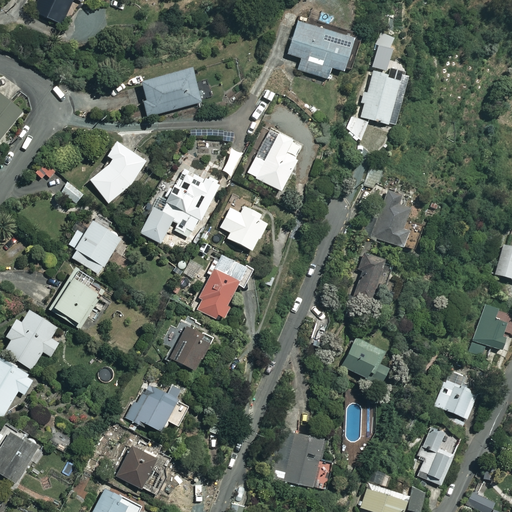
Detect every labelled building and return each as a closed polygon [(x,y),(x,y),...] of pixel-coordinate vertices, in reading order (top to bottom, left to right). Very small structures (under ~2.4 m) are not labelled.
[(86,0),(41,0),(34,15),(63,28),(74,2),(84,7),(86,0)] [(347,36),(293,21),(284,53),(299,57),(295,70),(323,78),(327,66),(338,69),(347,36)] [(199,102),(189,67),(138,81),(143,99),(140,100),(145,117),(199,102)] [(397,80),(372,72),(359,117),(384,124),(397,80)] [(23,116),(3,100),(0,102),(0,142),(2,143),(23,116)] [(368,134),(359,124),(350,132),(360,142),(368,134)] [(288,138),(268,128),(245,174),(277,190),(293,157),(281,152),(288,138)] [(86,178),(106,201),(134,177),(145,162),(112,139),(101,154),(108,159),(86,178)] [(238,152),(228,149),(220,171),(231,175),(238,152)] [(157,242),(168,219),(174,222),(171,227),(182,233),(185,228),(191,231),(215,183),(179,165),(162,197),(155,193),(135,231),(157,242)] [(82,195),(67,182),(59,191),(75,204),(82,195)] [(386,190),(379,207),(374,220),(368,235),(398,247),(405,230),(398,227),(405,209),(392,203),(396,194),(386,190)] [(223,216),(234,222),(225,238),(248,250),(268,213),(234,195),(223,216)] [(118,237),(87,219),(80,232),(75,230),(67,244),(73,248),(69,257),(97,273),(118,237)] [(511,245),(501,243),(493,275),(511,279),(511,245)] [(217,253),(195,301),(198,303),(195,310),(222,322),(229,307),(224,304),(233,284),(240,287),(249,268),(217,253)] [(380,258),(364,254),(356,286),(350,285),(347,296),(369,301),(372,288),(380,290),(384,274),(376,272),(380,258)] [(103,284),(69,265),(44,309),(78,328),(103,284)] [(495,308),(484,304),(468,352),(480,356),(483,345),(498,349),(502,337),(498,336),(502,323),(491,319),(495,308)] [(54,327),(24,308),(17,320),(11,316),(0,333),(7,339),(0,350),(30,369),(41,351),(48,356),(57,343),(48,337),(54,327)] [(209,336),(185,322),(167,356),(191,370),(209,336)] [(379,350),(352,338),(339,366),(366,378),(379,350)] [(22,394),(32,377),(0,358),(0,416),(16,390),(22,394)] [(475,392),(445,380),(435,407),(464,419),(475,392)] [(142,422),(158,431),(164,421),(175,427),(192,395),(170,383),(165,393),(145,382),(135,400),(133,399),(123,416),(140,426),(142,422)] [(115,427),(103,419),(96,430),(108,438),(115,427)] [(320,436),(280,428),(270,478),(310,486),(320,436)] [(457,438),(433,429),(415,476),(439,485),(457,438)] [(35,447),(6,430),(0,439),(0,474),(15,482),(35,447)] [(166,461),(129,444),(114,476),(152,493),(166,461)] [(391,473),(372,467),(367,481),(386,488),(391,473)] [(417,511),(422,488),(409,486),(404,510),(414,511),(417,511)] [(135,511),(139,505),(102,487),(89,511),(135,511)] [(398,511),(402,499),(365,488),(359,508),(374,511),(398,511)]
